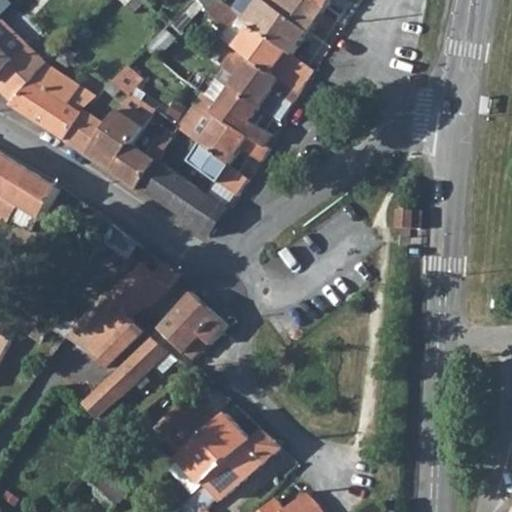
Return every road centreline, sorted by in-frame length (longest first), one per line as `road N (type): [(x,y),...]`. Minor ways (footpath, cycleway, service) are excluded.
road 1 (residential): [(456,116),(411,119),(236,259),(196,262),(0,133)]
road 2 (tertiary): [(432,511),(456,116)]
